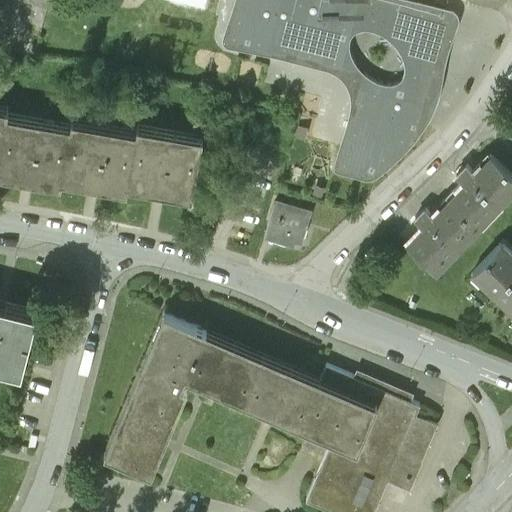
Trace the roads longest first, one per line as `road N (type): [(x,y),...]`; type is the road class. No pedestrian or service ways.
road 1 (residential): [(32,511),(62,435),(110,246)]
road 2 (residential): [(475,109),(318,267),(297,301)]
road 3 (residential): [(297,301),(110,246)]
road 4 (residential): [(409,344),(476,394),(491,427),(500,488)]
